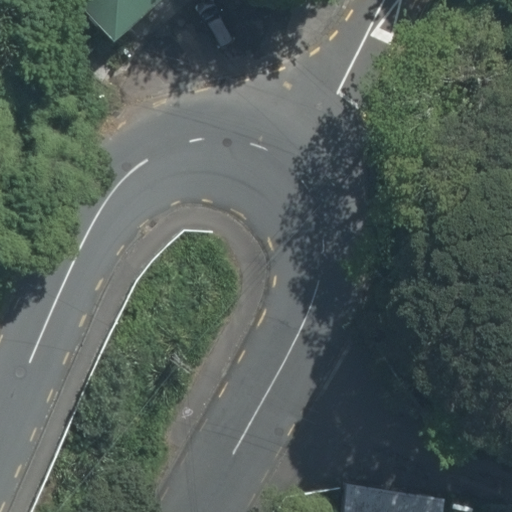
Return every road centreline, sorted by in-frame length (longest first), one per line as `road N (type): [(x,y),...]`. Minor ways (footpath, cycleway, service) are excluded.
road 1 (residential): [(0,432),(84,240),(130,175),(162,151),(204,138),(258,131),(293,147)]
road 2 (residential): [(293,147),(332,208),(330,266),(194,511)]
road 3 (residential): [(377,0),(293,147)]
